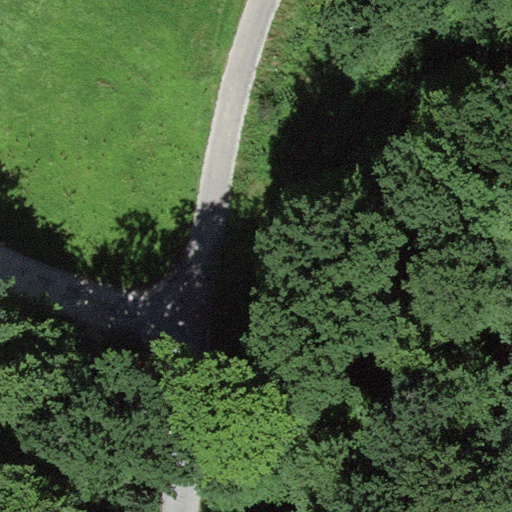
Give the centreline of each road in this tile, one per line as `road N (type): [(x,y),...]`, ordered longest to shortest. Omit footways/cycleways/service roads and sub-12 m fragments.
road 1 (track): [(187,373),(252,0)]
road 2 (track): [(0,274),(187,373)]
road 3 (track): [(179,511),(187,373)]
